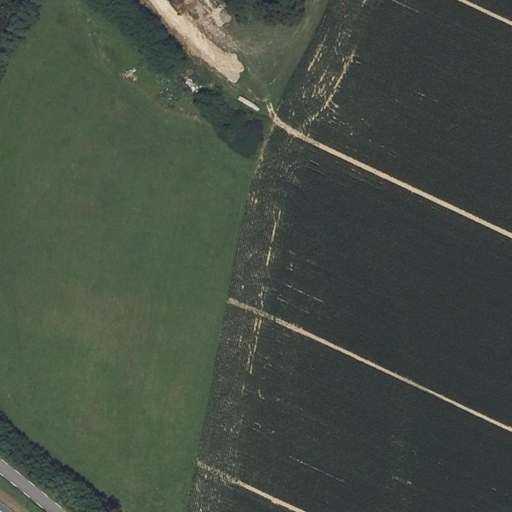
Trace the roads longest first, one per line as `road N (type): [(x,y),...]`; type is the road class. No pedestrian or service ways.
road 1 (track): [(0,399),(130,511)]
road 2 (track): [(244,106),(135,0)]
